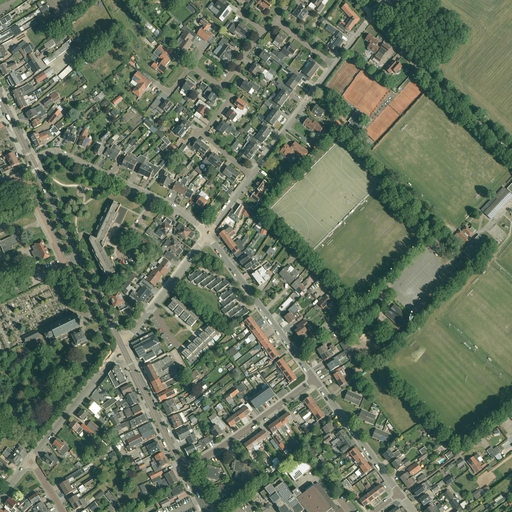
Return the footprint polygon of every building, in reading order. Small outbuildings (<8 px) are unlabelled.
[(214,8),(211,11),(217,16),(216,17),(222,22),(231,10),(225,5),(224,6),(224,5),(223,4),(226,0),(225,0),(215,0),(215,1),(218,2),(214,8)] [(260,0),(257,4),(260,6),(259,9),(262,11),(263,12),(266,8),(268,9),(268,8),(269,8),(270,7),(271,6),(272,4),(267,0),(260,0)] [(316,7),(315,9),(320,13),(324,7),(321,4),(323,0),(314,0),(312,3),(316,7)] [(40,8),(43,14),(51,10),(48,4),(40,8)] [(341,21),(339,24),(336,28),(344,33),(346,29),(350,32),(359,19),(346,4),(342,9),(351,18),(350,19),(350,18),(345,24),(341,21)] [(314,11),(308,6),(305,10),(299,6),(293,14),(300,20),(306,12),(311,15),(314,11)] [(30,15),(28,16),(24,18),(25,21),(30,18),(31,17),(38,13),(37,11),(30,15)] [(201,25),(203,27),(197,35),(207,42),(212,35),(207,31),(211,26),(203,20),(199,24),(200,25),(201,25)] [(31,22),(15,29),(18,34),(34,28),(31,22)] [(241,24),(238,27),(233,24),(228,30),(233,34),(236,30),(246,37),(247,37),(247,38),(248,37),(250,35),(249,35),(249,34),(251,31),(241,24)] [(185,26),(182,29),(193,38),(194,39),(197,35),(185,26)] [(329,26),(327,28),(326,29),(335,37),(328,46),(334,51),(339,45),(339,46),(342,42),(339,39),(342,36),(329,26)] [(0,39),(1,39),(12,32),(11,29),(0,35),(0,39)] [(181,31),(184,33),(181,38),(184,40),(178,48),(186,53),(193,44),(190,42),(193,38),(182,29),(181,29),(182,30),(181,31)] [(1,39),(0,39),(0,41),(2,41),(3,42),(14,35),(12,32),(1,39)] [(278,37),(275,41),(273,44),(282,50),(287,44),(284,42),(286,39),(282,36),(283,35),(280,33),(277,37),(278,37)] [(366,40),(365,40),(369,43),(368,43),(369,44),(367,48),(367,49),(367,50),(370,52),(371,52),(372,51),(375,53),(379,48),(376,46),(378,43),(376,41),(376,40),(369,35),(368,37),(367,37),(365,39),(366,40)] [(45,46),(39,50),(42,55),(48,51),(55,45),(52,39),(44,45),(45,46)] [(228,43),(223,39),(219,45),(223,47),(217,56),(224,61),(224,60),(227,62),(228,60),(229,60),(233,55),(230,52),(232,50),(226,46),(228,43)] [(46,59),(49,63),(70,47),(67,42),(61,46),(62,47),(46,59)] [(17,46),(10,51),(14,55),(19,51),(21,50),(20,49),(22,48),(23,47),(21,44),(18,46),(17,46)] [(23,47),(22,48),(26,54),(32,50),(27,44),(23,47)] [(390,48),(383,44),(380,48),(386,53),(390,48)] [(155,62),(151,67),(156,71),(158,68),(164,73),(167,70),(165,68),(170,61),(165,57),(169,52),(160,45),(159,47),(155,51),(155,52),(153,54),(159,58),(160,58),(163,61),(159,66),(155,62)] [(286,47),(281,53),(286,57),(289,53),(293,56),(297,49),(291,45),(289,49),(286,47)] [(80,56),(76,59),(58,76),(62,80),(73,70),(74,71),(81,64),(80,64),(90,56),(89,54),(95,50),(91,46),(83,52),(83,53),(80,56)] [(266,63),(271,57),(264,52),(262,54),(261,54),(260,54),(259,56),(260,57),(259,57),(266,63)] [(285,63),(273,54),(271,57),(278,63),(283,66),(285,63)] [(373,59),(379,63),(382,59),(376,54),(373,59)] [(311,58),(308,61),(311,64),(308,68),(315,74),(319,68),(314,65),(316,63),(311,58)] [(34,59),(30,62),(28,63),(32,69),(37,64),(34,59)] [(393,61),(385,70),(389,74),(392,71),(395,74),(395,73),(396,74),(397,74),(398,74),(399,73),(399,72),(399,71),(399,70),(398,70),(401,67),(399,65),(399,64),(399,63),(398,62),(397,62),(397,63),(396,63),(395,63),(393,61)] [(8,66),(6,64),(0,66),(0,69),(2,73),(17,65),(16,62),(8,66)] [(37,64),(32,69),(35,73),(41,69),(37,64)] [(17,65),(2,73),(4,77),(11,74),(11,73),(15,72),(14,70),(18,68),(17,65)] [(259,65),(257,68),(254,65),(249,71),(255,76),(258,73),(261,75),(265,70),(259,65)] [(290,80),(297,86),(299,83),(300,84),(302,82),(301,81),(297,77),(299,74),(289,67),(285,71),(289,74),(290,73),(293,75),(292,76),(290,80)] [(50,69),(44,72),(43,72),(35,78),(38,84),(47,78),(51,74),(53,73),(50,68),(50,69)] [(315,74),(308,68),(304,73),(301,71),(299,74),(304,78),(306,76),(310,80),(315,74)] [(148,80),(151,76),(144,71),(141,75),(138,73),(133,80),(139,84),(133,92),(140,97),(151,83),(148,80)] [(9,84),(21,77),(22,76),(20,74),(18,73),(17,74),(16,72),(7,77),(8,80),(7,81),(9,84)] [(77,74),(72,79),(79,87),(86,80),(84,77),(81,79),(77,74)] [(51,85),(60,79),(57,76),(49,82),(51,85)] [(21,77),(9,84),(10,86),(12,86),(13,89),(20,84),(19,83),(23,80),(21,77)] [(287,78),(285,80),(288,82),(286,85),(282,82),(280,85),(282,86),(287,90),(289,88),(293,91),(297,86),(290,80),(287,78)] [(256,92),(259,87),(251,81),(249,84),(245,81),(241,87),(249,93),(252,89),(256,92)] [(188,82),(183,88),(188,93),(189,94),(192,96),(196,91),(192,88),(193,87),(188,82)] [(34,88),(32,85),(23,90),(22,88),(12,93),(14,97),(30,90),(30,89),(33,88),(34,88)] [(282,86),(278,91),(276,94),(278,96),(285,102),(289,96),(285,93),(287,90),(282,86)] [(209,87),(205,93),(204,95),(208,97),(206,99),(210,101),(209,102),(213,106),(216,102),(215,101),(217,98),(214,96),(216,93),(209,87)] [(16,101),(26,96),(27,96),(23,98),(22,96),(31,92),(31,91),(34,90),(33,88),(30,89),(30,90),(14,97),(16,101)] [(101,93),(93,99),(97,103),(104,97),(101,93)] [(278,96),(276,94),(274,93),(271,97),(271,96),(267,101),(272,104),(275,106),(277,104),(281,107),(285,102),(278,96)] [(27,96),(26,96),(16,101),(18,105),(36,96),(35,94),(28,97),(27,96)] [(37,99),(36,96),(18,105),(20,110),(31,104),(30,102),(37,99)] [(120,96),(112,103),(115,106),(122,99),(120,96)] [(45,107),(53,101),(50,98),(43,103),(45,107)] [(238,111),(242,115),(243,116),(247,110),(245,108),(247,105),(239,99),(234,105),(240,109),(238,111)] [(205,108),(207,105),(199,100),(195,105),(199,108),(197,111),(203,116),(208,110),(205,108)] [(155,101),(151,106),(155,109),(161,113),(163,110),(167,113),(173,105),(167,101),(164,105),(163,106),(160,103),(161,102),(160,102),(159,104),(155,101)] [(275,106),(272,104),(269,109),(273,112),(270,115),(277,120),(281,115),(277,112),(279,110),(279,109),(275,106)] [(176,112),(180,114),(184,108),(180,105),(176,112)] [(50,116),(46,121),(51,125),(55,120),(61,113),(60,112),(63,109),(59,106),(57,109),(56,109),(50,116)] [(320,118),(324,111),(316,106),(312,112),(320,118)] [(27,115),(26,116),(28,119),(29,119),(30,120),(33,118),(37,116),(38,119),(41,117),(44,116),(45,115),(47,114),(43,109),(40,110),(39,108),(37,110),(36,109),(34,110),(26,114),(27,115)] [(234,113),(230,111),(226,116),(232,121),(235,118),(238,120),(242,115),(238,111),(236,110),(234,113)] [(277,120),(270,115),(267,119),(265,117),(262,121),(263,123),(267,125),(268,123),(273,126),(277,120)] [(352,117),(348,122),(350,123),(348,126),(354,131),(356,128),(361,131),(362,132),(364,130),(363,129),(364,126),(360,123),(362,121),(353,115),(352,117)] [(34,121),(31,123),(34,128),(41,124),(40,121),(43,120),(41,117),(38,119),(34,121)] [(182,123),(179,127),(186,132),(190,127),(186,124),(188,121),(183,117),(179,121),(182,123)] [(337,131),(338,130),(343,125),(337,119),(334,123),(337,126),(336,127),(335,127),(332,129),(335,132),(337,130),(337,131)] [(143,123),(150,129),(153,126),(147,120),(143,123)] [(323,128),(315,122),(314,124),(308,120),(307,120),(306,120),(305,120),(303,122),(303,123),(304,124),(303,125),(312,131),(314,129),(319,133),(323,128)] [(221,124),(216,130),(223,135),(225,131),(229,134),(231,132),(233,129),(230,127),(226,123),(224,126),(221,124)] [(269,127),(267,125),(263,123),(260,127),(262,129),(260,132),(267,138),(271,132),(267,129),(269,127)] [(248,125),(243,132),(246,134),(251,127),(248,125)] [(52,135),(58,130),(55,126),(49,132),(52,135)] [(181,138),(186,132),(179,127),(176,130),(174,128),(172,130),(181,138)] [(71,128),(69,131),(67,130),(63,137),(67,139),(67,140),(71,142),(70,142),(73,143),(74,143),(77,137),(73,135),(76,130),(71,128)] [(78,140),(81,142),(79,146),(85,149),(87,144),(89,145),(91,141),(89,140),(86,139),(88,134),(86,133),(88,130),(84,128),(82,133),(78,140)] [(157,130),(155,133),(161,139),(164,136),(157,130)] [(33,143),(47,136),(45,132),(39,136),(38,133),(30,137),(33,143)] [(109,135),(107,132),(94,144),(98,146),(94,153),(101,156),(104,149),(101,147),(103,144),(101,143),(109,135)] [(267,139),(267,138),(260,132),(257,135),(256,134),(254,135),(253,136),(251,135),(250,137),(251,139),(257,143),(259,140),(263,143),(265,141),(267,139)] [(48,138),(47,136),(33,143),(36,149),(43,145),(42,142),(48,138)] [(245,140),(248,142),(244,146),(247,149),(254,154),(259,148),(255,145),(257,143),(251,139),(250,137),(248,136),(245,140)] [(171,143),(164,137),(162,140),(168,146),(171,143)] [(196,149),(198,151),(204,144),(198,140),(195,144),(191,141),(187,146),(187,147),(194,152),(196,149)] [(316,151),(322,145),(318,140),(312,146),(316,151)] [(280,152),(281,152),(281,153),(280,155),(281,156),(284,158),(285,158),(286,158),(289,160),(294,154),(302,160),(309,152),(303,147),(302,148),(300,147),(300,146),(295,143),(290,149),(286,145),(280,152)] [(122,151),(126,154),(127,152),(131,146),(127,144),(122,151)] [(209,149),(204,144),(198,151),(202,154),(201,156),(205,160),(208,156),(209,155),(206,153),(209,149)] [(109,158),(114,152),(116,148),(112,146),(110,149),(109,149),(104,155),(109,158)] [(244,147),(247,149),(245,153),(242,151),(239,155),(244,159),(246,157),(250,160),(254,154),(247,149),(244,146),(244,147)] [(116,148),(114,152),(109,158),(114,162),(121,151),(116,148)] [(9,162),(16,159),(13,153),(6,157),(6,155),(2,157),(4,160),(7,158),(9,162)] [(208,156),(205,160),(204,161),(208,164),(209,162),(213,165),(219,158),(213,154),(210,158),(208,156)] [(131,160),(127,168),(133,171),(138,162),(140,163),(143,157),(141,155),(137,159),(134,155),(131,160)] [(127,168),(131,160),(126,157),(122,166),(127,168)] [(224,162),(219,158),(213,165),(217,168),(215,170),(220,173),(223,169),(224,168),(221,166),(224,162)] [(16,159),(9,162),(11,166),(8,167),(7,166),(4,168),(6,172),(9,171),(9,170),(12,169),(12,168),(19,164),(16,159)] [(188,170),(194,163),(190,160),(185,166),(188,170)] [(166,163),(162,168),(166,171),(171,164),(168,161),(167,162),(166,163)] [(142,165),(140,170),(138,174),(144,176),(148,168),(142,165)] [(195,170),(200,175),(203,172),(198,167),(195,170)] [(225,171),(223,169),(220,173),(219,174),(223,178),(225,175),(229,178),(234,171),(228,167),(225,171)] [(154,170),(148,168),(144,176),(149,179),(154,170)] [(169,174),(163,171),(160,178),(163,180),(160,184),(167,188),(169,185),(172,186),(175,180),(171,179),(171,181),(167,179),(169,174)] [(240,175),(234,171),(229,178),(232,181),(231,183),(233,185),(240,175)] [(173,190),(178,193),(184,182),(187,179),(183,177),(180,184),(177,182),(173,190)] [(187,179),(184,182),(178,193),(185,196),(188,190),(187,190),(188,187),(185,186),(189,180),(188,179),(187,179)] [(256,184),(254,188),(257,191),(255,194),(254,193),(251,197),(258,202),(261,198),(259,196),(263,190),(263,189),(267,184),(261,179),(257,185),(256,184)] [(188,190),(185,196),(191,199),(194,192),(191,191),(194,186),(191,184),(188,190)] [(494,197),(496,200),(484,213),(491,220),(511,197),(511,196),(503,188),(494,197)] [(207,196),(202,191),(196,198),(199,201),(196,204),(202,208),(207,202),(204,200),(207,196)] [(91,236),(89,240),(90,243),(94,250),(92,251),(96,260),(101,269),(104,275),(105,274),(107,277),(115,273),(111,264),(109,259),(108,257),(107,255),(104,248),(105,246),(107,241),(109,242),(112,236),(115,237),(115,236),(116,235),(117,235),(117,234),(118,234),(118,233),(118,232),(117,232),(118,231),(119,229),(120,227),(121,225),(124,219),(128,210),(125,209),(120,207),(121,205),(114,202),(113,205),(112,206),(110,206),(108,209),(107,208),(106,210),(104,213),(106,214),(104,218),(102,217),(102,218),(100,222),(102,222),(100,227),(98,226),(98,227),(96,230),(98,231),(96,235),(96,236),(94,238),(93,237),(91,236)] [(250,207),(257,212),(262,206),(258,203),(255,207),(252,205),(250,207)] [(239,218),(243,208),(240,205),(233,214),(239,218)] [(253,210),(250,214),(257,219),(258,217),(260,215),(257,212),(253,210)] [(163,223),(160,221),(158,224),(161,226),(169,232),(172,228),(169,226),(172,222),(167,218),(163,223)] [(256,226),(254,229),(258,232),(264,223),(260,221),(258,220),(254,224),(256,226)] [(11,247),(19,243),(15,235),(0,242),(0,241),(0,233),(8,230),(5,222),(0,224),(0,245),(4,253),(12,249),(11,247)] [(178,235),(181,237),(187,228),(180,223),(176,228),(179,231),(177,234),(178,235)] [(155,233),(161,237),(163,234),(166,236),(169,232),(161,226),(155,233)] [(462,230),(461,232),(460,231),(453,237),(461,245),(464,242),(466,243),(469,240),(467,238),(468,236),(470,237),(473,234),(466,226),(462,230)] [(220,238),(221,238),(222,240),(227,237),(234,232),(230,227),(224,231),(219,235),(219,236),(219,237),(220,238)] [(195,234),(187,228),(181,237),(185,240),(188,237),(191,239),(195,234)] [(235,234),(234,232),(227,237),(222,240),(226,245),(228,243),(229,244),(232,241),(230,238),(235,234)] [(479,235),(469,246),(463,252),(474,263),(480,257),(480,256),(482,254),(482,255),(490,247),(488,245),(489,245),(485,242),(487,240),(483,237),(482,239),(479,235)] [(164,245),(171,250),(178,242),(173,239),(171,242),(168,239),(164,245)] [(230,250),(241,242),(239,239),(234,244),(232,241),(229,244),(228,243),(226,245),(227,246),(230,250)] [(47,250),(46,247),(45,247),(42,241),(35,244),(36,245),(32,247),(34,251),(32,252),(35,258),(37,257),(39,261),(42,259),(43,260),(50,257),(47,250)] [(180,244),(178,242),(171,250),(179,256),(183,251),(179,248),(182,245),(180,244)] [(239,251),(240,252),(244,249),(244,248),(242,246),(243,245),(241,242),(230,250),(232,252),(231,253),(231,254),(232,255),(233,255),(234,255),(239,251)] [(243,265),(254,257),(253,257),(254,256),(252,254),(251,254),(250,255),(246,250),(240,255),(242,258),(238,261),(239,262),(239,263),(240,265),(241,265),(242,266),(243,265)] [(296,259),(300,255),(296,250),(292,254),(296,259)] [(247,270),(250,267),(253,271),(261,265),(261,263),(260,262),(258,263),(255,260),(256,259),(255,257),(254,257),(243,265),(244,267),(243,268),(245,269),(246,269),(247,270)] [(160,265),(168,271),(172,265),(165,259),(162,258),(161,260),(163,261),(160,265)] [(455,265),(458,268),(452,273),(457,278),(467,268),(463,263),(460,260),(455,265)] [(280,268),(282,266),(278,263),(276,265),(271,271),(275,274),(276,273),(280,268)] [(168,271),(160,265),(157,268),(155,267),(154,269),(162,275),(164,276),(168,271)] [(286,268),(285,268),(279,275),(284,280),(291,273),(294,270),(289,265),(286,268)] [(158,281),(162,275),(154,269),(149,266),(148,267),(153,271),(150,275),(158,281)] [(251,276),(255,282),(261,276),(265,273),(263,272),(265,271),(262,268),(258,271),(251,276)] [(313,273),(318,278),(321,274),(316,269),(313,273)] [(202,274),(199,270),(195,274),(194,272),(187,277),(191,282),(194,280),(201,275),(202,274)] [(291,273),(284,280),(290,285),(296,279),(295,278),(299,275),(294,270),(291,273)] [(131,276),(127,281),(130,284),(134,279),(136,276),(133,273),(131,276)] [(209,276),(206,273),(202,276),(201,275),(194,280),(198,285),(201,283),(207,277),(209,276)] [(261,276),(255,282),(258,287),(265,282),(270,278),(268,275),(267,276),(265,273),(261,276)] [(158,281),(150,275),(148,278),(146,277),(144,279),(146,280),(146,281),(154,286),(158,281)] [(215,279),(212,275),(208,279),(207,277),(201,283),(204,288),(207,285),(214,280),(215,279)] [(222,282),(219,278),(215,281),(214,280),(207,285),(211,290),(214,288),(221,283),(222,282)] [(297,281),(291,286),(296,291),(301,285),(299,283),(303,280),(300,278),(297,281)] [(325,288),(330,283),(325,279),(321,283),(325,288)] [(127,281),(121,289),(123,293),(125,295),(128,291),(126,289),(130,284),(127,281)] [(147,289),(148,286),(142,281),(138,285),(142,288),(140,291),(148,297),(151,292),(147,289)] [(228,284),(226,281),(221,284),(221,283),(214,288),(217,293),(228,284)] [(296,291),(295,292),(295,293),(298,296),(300,295),(302,297),(307,291),(305,289),(308,286),(306,284),(303,286),(302,284),(301,285),(296,291)] [(235,293),(232,289),(228,292),(227,291),(220,296),(223,301),(227,298),(231,295),(235,293)] [(148,297),(140,291),(137,294),(134,291),(130,295),(137,300),(139,298),(144,302),(148,297)] [(120,312),(122,311),(127,308),(119,292),(109,297),(114,308),(117,307),(119,310),(120,312)] [(235,300),(232,296),(228,299),(227,298),(223,301),(220,303),(224,308),(228,305),(232,302),(235,300)] [(174,297),(167,305),(169,306),(168,307),(173,311),(174,310),(173,310),(180,303),(174,297)] [(330,302),(326,297),(318,304),(323,309),(330,302)] [(180,316),(179,315),(186,308),(180,303),(173,310),(174,310),(175,312),(174,313),(179,317),(180,316)] [(234,307),(236,307),(233,303),(229,306),(228,305),(224,308),(221,310),(225,315),(227,313),(234,307)] [(290,314),(284,318),(289,324),(295,320),(292,316),(295,314),(298,312),(297,312),(299,310),(295,304),(288,311),(290,314)] [(395,305),(385,315),(399,328),(409,318),(395,305)] [(242,309),(239,306),(235,309),(234,307),(227,313),(231,318),(234,315),(241,310),(242,309)] [(185,322),(186,321),(192,313),(186,308),(179,315),(180,316),(181,317),(180,318),(185,322)] [(249,312),(246,308),(242,311),(241,310),(234,315),(238,320),(249,312)] [(192,313),(186,321),(187,322),(186,323),(191,327),(198,319),(192,313)] [(50,327),(48,328),(49,331),(46,332),(45,332),(46,332),(45,335),(44,335),(44,336),(45,335),(46,337),(46,338),(46,339),(46,338),(49,339),(49,340),(50,341),(49,342),(51,346),(57,343),(56,340),(60,339),(61,340),(67,337),(67,336),(69,335),(70,338),(72,337),(74,342),(71,344),(73,348),(82,344),(83,346),(86,344),(85,342),(87,341),(82,331),(81,331),(80,327),(83,326),(82,322),(80,323),(78,318),(76,315),(77,315),(76,314),(76,315),(76,314),(75,314),(75,315),(71,317),(70,317),(66,320),(65,319),(65,320),(60,322),(55,325),(55,324),(55,325),(50,327),(50,326),(49,327),(50,327)] [(248,327),(255,323),(250,317),(244,322),(244,321),(239,324),(241,326),(245,323),(248,327)] [(307,332),(310,331),(307,327),(309,326),(304,320),(296,327),(298,329),(295,331),(299,337),(307,332)] [(255,323),(248,327),(250,330),(249,331),(251,334),(252,333),(252,332),(255,330),(256,331),(259,329),(255,323)] [(206,332),(213,339),(219,333),(212,326),(210,328),(209,327),(205,331),(206,332)] [(263,334),(259,329),(256,331),(255,330),(252,332),(252,333),(251,334),(253,336),(254,335),(257,338),(263,334)] [(37,331),(29,335),(24,338),(26,342),(39,336),(37,331)] [(207,345),(213,339),(206,332),(204,333),(203,332),(199,337),(200,338),(207,345)] [(132,343),(131,344),(132,344),(133,347),(133,348),(134,348),(137,354),(140,360),(142,358),(145,363),(156,357),(156,356),(154,353),(156,352),(157,355),(159,354),(158,352),(163,349),(159,344),(160,343),(156,336),(155,336),(152,333),(146,336),(145,336),(139,340),(138,340),(133,343),(132,343)] [(263,334),(257,338),(259,341),(258,342),(259,344),(260,343),(267,339),(263,334)] [(194,343),(201,350),(207,345),(200,338),(199,339),(197,338),(193,342),(194,343)] [(271,344),(267,339),(260,343),(263,346),(261,347),(263,350),(264,349),(265,350),(268,347),(268,346),(271,344)] [(188,349),(195,356),(201,350),(194,343),(193,345),(192,344),(187,348),(188,349)] [(268,355),(269,355),(275,350),(271,345),(271,344),(268,346),(268,347),(265,350),(264,350),(265,352),(266,352),(269,354),(268,355)] [(324,346),(317,350),(321,356),(327,352),(324,346)] [(189,362),(195,356),(188,349),(187,350),(186,349),(181,354),(189,362)] [(235,355),(231,350),(227,353),(231,358),(235,355)] [(275,350),(269,355),(272,359),(267,362),(269,364),(273,361),(273,360),(279,356),(275,350)] [(327,352),(321,356),(324,361),(331,357),(329,355),(332,353),(332,352),(332,353),(332,352),(330,350),(327,352)] [(233,362),(242,356),(239,352),(230,358),(233,362)] [(327,366),(331,371),(335,369),(338,367),(339,366),(341,365),(338,361),(339,361),(344,358),(343,356),(341,354),(336,357),(331,360),(329,361),(331,363),(327,366)] [(148,367),(144,369),(151,382),(161,377),(161,378),(166,375),(169,372),(175,369),(176,368),(171,359),(169,356),(162,361),(161,360),(148,367)] [(282,359),(274,364),(276,366),(277,365),(279,369),(285,364),(282,359)] [(285,364),(279,369),(281,372),(280,373),(282,374),(289,369),(285,364)] [(127,383),(119,366),(116,366),(99,387),(107,393),(120,387),(120,386),(127,383)] [(289,369),(282,374),(283,376),(284,375),(286,379),(293,374),(289,369)] [(350,373),(354,371),(352,369),(348,371),(346,373),(344,370),(340,372),(339,369),(333,373),(335,375),(333,376),(337,381),(350,373)] [(187,377),(190,383),(197,380),(195,377),(199,375),(196,370),(192,372),(193,373),(187,377)] [(350,373),(337,381),(340,387),(346,383),(344,380),(348,378),(347,378),(351,375),(350,373)] [(168,375),(165,376),(161,378),(161,379),(159,380),(159,379),(151,383),(157,394),(182,381),(178,374),(175,376),(175,377),(171,380),(168,375)] [(293,374),(286,379),(289,382),(288,383),(289,384),(296,379),(293,374)] [(346,382),(349,385),(357,379),(354,375),(346,382)] [(192,389),(188,383),(183,386),(187,392),(192,389)] [(243,383),(237,387),(241,393),(247,389),(243,383)] [(123,398),(122,395),(123,395),(124,396),(132,392),(128,385),(120,389),(121,390),(119,392),(118,391),(116,392),(119,398),(120,399),(122,398),(123,398)] [(170,397),(175,395),(171,387),(157,395),(161,402),(171,397),(170,397)] [(263,391),(270,399),(274,396),(274,395),(268,387),(263,391)] [(231,398),(231,397),(232,398),(239,393),(235,388),(228,393),(231,398)] [(265,402),(270,399),(263,391),(259,394),(265,402)] [(351,403),(355,394),(348,392),(344,400),(351,403)] [(122,406),(123,405),(135,398),(133,393),(125,397),(126,399),(123,401),(122,398),(120,399),(119,400),(117,401),(118,402),(116,403),(118,408),(122,406)] [(265,402),(259,394),(254,397),(260,406),(265,402)] [(362,397),(355,394),(351,403),(358,406),(362,397)] [(256,409),(260,406),(254,397),(249,401),(255,409),(256,409)] [(307,406),(313,402),(309,397),(302,402),(304,404),(305,403),(307,406)] [(113,398),(101,407),(106,410),(110,407),(116,403),(118,402),(117,401),(114,399),(113,398)] [(122,406),(123,408),(129,405),(130,407),(138,403),(135,398),(123,405),(122,406)] [(203,403),(200,398),(194,403),(198,407),(203,403)] [(165,410),(175,405),(173,402),(174,402),(172,399),(169,401),(162,405),(165,410)] [(96,415),(96,414),(100,409),(101,410),(102,408),(98,405),(97,406),(90,401),(85,406),(96,415)] [(307,406),(309,409),(308,410),(310,412),(317,407),(313,402),(307,406)] [(207,403),(201,407),(204,412),(210,408),(207,403)] [(245,406),(243,403),(238,407),(241,410),(241,411),(245,417),(251,413),(245,405),(245,406)] [(131,409),(129,408),(124,411),(127,418),(132,415),(132,417),(142,412),(139,405),(131,409)] [(175,405),(165,410),(168,416),(175,412),(178,411),(177,408),(176,408),(175,405)] [(314,415),(315,416),(321,412),(317,407),(310,412),(308,414),(303,417),(304,420),(310,415),(311,414),(312,413),(314,415)] [(83,410),(80,414),(79,413),(77,416),(78,416),(77,417),(82,421),(83,420),(84,421),(85,421),(87,418),(89,419),(91,417),(88,414),(83,410)] [(365,421),(369,413),(362,410),(358,419),(365,421)] [(237,412),(235,413),(241,420),(245,417),(241,411),(238,413),(237,412)] [(324,417),(321,412),(315,416),(317,419),(316,420),(317,422),(324,417)] [(114,415),(115,416),(110,419),(114,427),(121,424),(118,419),(122,418),(119,413),(114,415)] [(234,415),(231,418),(236,424),(241,420),(235,413),(234,414),(234,415)] [(283,417),(287,423),(291,420),(291,421),(293,420),(288,413),(283,417)] [(376,416),(369,413),(365,421),(372,424),(376,416)] [(135,419),(128,422),(132,430),(147,422),(143,414),(135,419)] [(179,414),(177,415),(169,419),(172,424),(179,420),(185,417),(182,419),(179,414)] [(226,416),(225,417),(224,416),(223,417),(231,428),(236,424),(231,418),(229,415),(228,416),(230,419),(229,420),(226,416)] [(185,417),(179,420),(172,424),(175,429),(184,424),(184,423),(187,421),(185,417)] [(219,436),(222,434),(217,426),(222,423),(217,417),(211,421),(215,427),(210,430),(215,438),(219,435),(219,436)] [(286,431),(288,429),(285,425),(287,423),(283,417),(278,420),(283,428),(286,431)] [(286,431),(283,428),(278,420),(277,421),(277,420),(274,421),(275,422),(273,424),(277,430),(280,428),(283,433),(286,431)] [(73,433),(75,431),(76,432),(76,433),(79,436),(82,432),(83,429),(80,427),(74,421),(72,423),(71,422),(69,425),(70,426),(69,427),(72,429),(71,430),(73,433)] [(91,421),(86,427),(88,428),(91,430),(93,432),(96,434),(100,428),(95,425),(95,424),(91,421)] [(422,425),(427,432),(432,428),(427,421),(422,425)] [(122,429),(127,427),(125,423),(110,430),(112,435),(122,430),(122,429)] [(145,442),(155,437),(148,423),(138,428),(140,431),(138,432),(137,429),(125,435),(129,445),(126,447),(129,453),(135,450),(133,447),(143,442),(144,443),(145,442)] [(319,426),(316,423),(310,427),(312,431),(319,426)] [(324,439),(329,436),(331,434),(329,432),(333,429),(329,423),(322,429),(326,434),(322,437),(324,439)] [(83,429),(85,431),(85,432),(90,436),(93,432),(91,430),(88,428),(86,427),(83,424),(80,427),(83,429)] [(268,428),(273,435),(275,434),(274,433),(277,430),(273,424),(268,428)] [(179,437),(189,432),(188,431),(191,429),(190,426),(176,433),(179,437)] [(379,440),(383,432),(376,429),(372,437),(379,440)] [(337,438),(332,442),(331,443),(333,446),(336,443),(336,444),(346,436),(342,430),(336,435),(339,439),(337,440),(337,438)] [(189,432),(179,437),(181,441),(186,438),(194,435),(193,434),(194,434),(193,431),(190,433),(189,432)] [(264,431),(259,434),(263,441),(267,438),(267,439),(269,438),(264,431)] [(390,435),(383,432),(379,440),(386,443),(390,435)] [(263,441),(259,434),(254,438),(259,445),(261,444),(260,443),(263,441)] [(190,445),(197,441),(195,436),(194,435),(186,438),(190,445)] [(282,450),(283,450),(285,448),(282,443),(277,436),(274,439),(279,446),(282,450)] [(329,436),(324,439),(322,441),(324,445),(332,439),(329,436)] [(346,436),(336,444),(340,449),(339,449),(343,454),(354,446),(346,436)] [(259,445),(254,438),(249,442),(253,448),(257,446),(257,447),(259,445)] [(53,444),(53,445),(57,448),(56,449),(59,451),(58,452),(63,456),(69,449),(64,445),(57,439),(55,442),(54,442),(53,443),(53,444)] [(198,442),(199,443),(198,443),(199,444),(194,446),(193,445),(185,449),(187,453),(205,443),(203,440),(198,442)] [(151,446),(150,445),(142,449),(145,454),(149,452),(151,455),(161,450),(157,442),(151,446)] [(250,450),(253,448),(249,442),(244,446),(249,453),(251,451),(250,450)] [(205,443),(187,453),(189,457),(197,452),(196,450),(201,448),(201,449),(204,448),(203,447),(207,446),(206,445),(205,443)] [(300,451),(295,444),(291,447),(296,454),(300,451)] [(19,445),(16,450),(17,451),(20,453),(24,449),(19,445)] [(422,455),(425,453),(428,451),(425,447),(419,451),(422,455)] [(503,459),(498,453),(501,452),(497,447),(491,452),(494,456),(499,462),(503,459)] [(5,450),(7,451),(19,461),(20,460),(22,458),(21,458),(22,457),(19,455),(20,453),(17,451),(15,453),(8,448),(5,450)] [(355,448),(349,453),(349,452),(344,456),(346,458),(350,455),(353,458),(359,454),(355,448)] [(17,463),(19,461),(7,451),(5,450),(2,454),(4,455),(6,457),(9,460),(15,465),(16,465),(18,463),(17,463)] [(398,451),(394,454),(394,453),(391,454),(389,451),(383,455),(387,461),(393,457),(394,459),(401,455),(398,451)] [(155,464),(165,459),(162,453),(152,459),(155,464)] [(422,455),(417,458),(419,462),(427,456),(425,453),(422,455)] [(53,454),(51,457),(47,454),(43,459),(51,465),(53,463),(56,465),(60,460),(53,454)] [(359,454),(353,458),(353,459),(356,461),(354,462),(356,464),(363,459),(359,454)] [(480,462),(479,462),(477,459),(480,457),(477,454),(467,462),(472,468),(478,463),(480,462)] [(273,472),(277,469),(275,466),(280,463),(277,458),(272,461),(274,465),(270,467),(273,472)] [(295,482),(313,467),(306,458),(287,472),(295,482)] [(464,458),(456,463),(459,468),(466,463),(464,458)] [(168,464),(165,459),(155,464),(152,466),(155,472),(153,473),(153,472),(149,474),(152,480),(163,474),(160,469),(161,468),(168,464)] [(247,462),(243,462),(244,460),(239,459),(239,461),(235,461),(234,463),(232,463),(231,468),(233,469),(233,471),(236,472),(235,478),(239,479),(239,481),(243,481),(242,484),(247,484),(248,480),(252,481),(253,476),(252,476),(252,472),(250,472),(251,467),(247,467),(247,462)] [(363,459),(356,464),(357,466),(359,465),(361,468),(358,470),(358,471),(367,464),(363,459)] [(411,463),(408,459),(403,463),(401,464),(398,459),(392,464),(397,471),(403,466),(405,465),(406,467),(411,463)] [(480,462),(478,463),(472,468),(476,473),(486,465),(484,463),(482,464),(480,462)] [(404,483),(412,477),(411,475),(412,474),(413,476),(421,469),(416,463),(407,470),(408,472),(400,478),(404,483)] [(371,469),(367,464),(358,471),(361,475),(359,476),(361,478),(365,474),(371,469)] [(207,471),(218,474),(218,472),(218,470),(219,471),(220,468),(207,465),(206,469),(208,469),(207,471)] [(162,480),(159,476),(152,480),(153,483),(160,480),(162,484),(165,489),(178,482),(173,471),(165,476),(166,478),(163,480),(162,480)] [(207,471),(206,475),(206,478),(207,478),(217,481),(218,478),(217,478),(218,477),(219,477),(220,474),(218,474),(207,471)] [(416,482),(412,477),(404,483),(408,489),(415,484),(414,484),(416,482),(417,484),(423,480),(426,478),(424,474),(417,479),(418,480),(416,482)] [(451,475),(444,480),(448,486),(455,481),(451,475)] [(67,481),(60,486),(63,491),(70,486),(68,483),(74,480),(73,477),(67,481)] [(83,484),(85,487),(93,482),(91,478),(83,484)] [(302,511),(303,511),(343,511),(340,508),(339,509),(336,505),(335,506),(318,483),(314,486),(305,492),(302,495),(297,489),(291,493),(283,483),(282,483),(279,479),(271,485),(270,484),(264,489),(265,490),(260,493),(265,501),(269,498),(269,499),(273,503),(273,504),(275,503),(276,506),(277,507),(279,510),(278,510),(279,511),(302,511)] [(352,487),(346,480),(341,483),(347,491),(352,487)] [(375,489),(379,495),(385,491),(380,485),(381,485),(377,480),(375,482),(378,486),(375,489)] [(127,484),(125,481),(115,487),(117,490),(127,484)] [(305,492),(314,486),(312,483),(304,490),(305,492)] [(421,486),(413,491),(415,494),(414,494),(414,495),(414,496),(415,496),(416,496),(417,497),(422,493),(424,495),(428,491),(425,488),(426,487),(424,484),(421,486)] [(177,491),(182,489),(180,485),(170,490),(171,491),(167,493),(169,497),(173,494),(173,495),(175,493),(175,494),(178,493),(177,491)] [(222,498),(225,488),(225,486),(223,485),(222,486),(221,486),(221,485),(219,485),(216,495),(218,496),(218,497),(222,498)] [(434,493),(437,491),(440,488),(437,485),(431,489),(434,493)] [(70,486),(63,491),(66,496),(73,491),(76,489),(75,487),(72,489),(70,486)] [(225,488),(222,498),(224,499),(223,500),(227,501),(231,489),(228,488),(228,490),(227,489),(225,488)] [(184,493),(182,489),(177,491),(178,493),(175,494),(175,493),(173,495),(173,494),(169,497),(171,500),(184,493)] [(233,489),(231,489),(227,501),(231,502),(231,501),(234,502),(236,491),(234,491),(233,491),(233,489)] [(372,491),(371,490),(369,492),(374,499),(379,495),(375,489),(374,489),(372,491)] [(443,494),(449,502),(453,498),(448,491),(443,494)] [(32,494),(33,495),(29,498),(26,500),(23,497),(18,501),(21,505),(25,502),(26,504),(36,497),(38,496),(35,492),(32,494)] [(112,503),(115,500),(109,492),(105,495),(112,503)] [(369,492),(367,493),(368,495),(365,497),(365,496),(364,497),(369,503),(374,499),(369,492)] [(479,492),(473,497),(476,500),(482,496),(479,492)] [(72,505),(80,501),(78,498),(80,496),(79,494),(76,496),(69,500),(72,505)] [(147,499),(149,503),(158,498),(157,494),(147,499)] [(369,503),(364,497),(361,499),(357,495),(355,497),(359,501),(364,507),(369,503)] [(429,498),(427,495),(419,500),(424,506),(429,502),(430,503),(433,501),(430,497),(429,498)] [(26,504),(23,508),(25,509),(28,507),(28,508),(40,500),(38,496),(36,497),(26,504)] [(7,506),(5,509),(8,511),(15,511),(17,510),(13,507),(17,503),(14,500),(13,502),(12,501),(12,500),(11,499),(10,499),(9,499),(8,499),(7,501),(7,502),(5,504),(7,506)] [(160,503),(162,508),(171,504),(168,499),(160,503)] [(453,500),(449,503),(454,509),(458,506),(453,500)] [(81,504),(80,501),(72,505),(75,510),(83,506),(85,504),(84,502),(81,504)] [(459,504),(463,509),(468,506),(464,501),(459,504)] [(38,511),(45,508),(41,502),(34,507),(37,510),(34,511),(38,511)] [(91,511),(98,507),(95,502),(88,508),(91,511)]
